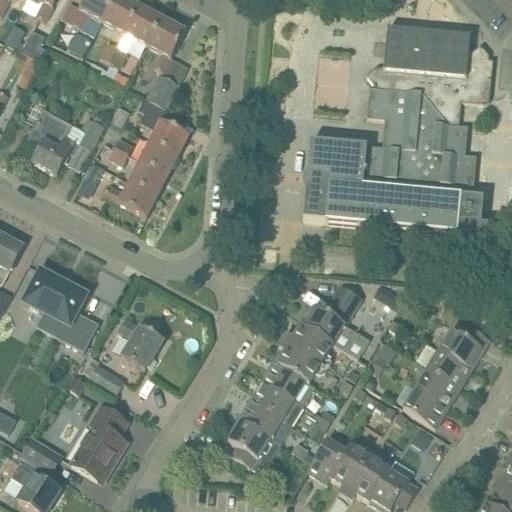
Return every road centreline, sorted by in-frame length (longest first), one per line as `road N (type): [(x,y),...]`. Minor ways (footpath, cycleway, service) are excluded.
road 1 (residential): [(136,498),(223,361),(235,328),(236,299),(204,271)]
road 2 (residential): [(204,271),(222,250),(235,10)]
road 3 (residential): [(204,271),(160,271),(0,187)]
road 4 (residential): [(511,374),(425,511)]
